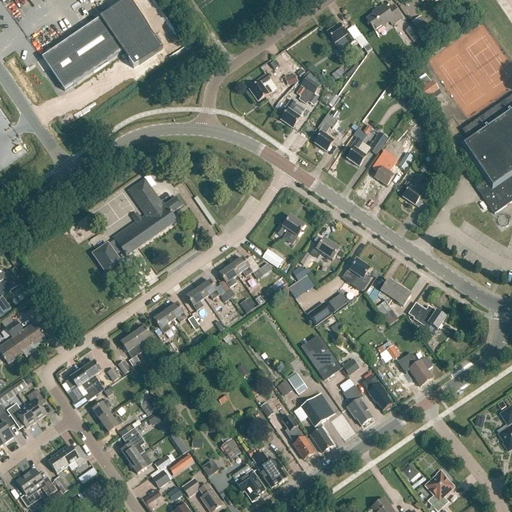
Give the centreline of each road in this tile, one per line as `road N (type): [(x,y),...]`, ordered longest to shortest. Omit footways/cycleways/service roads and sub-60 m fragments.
road 1 (residential): [(72,418),(49,382),(53,364),(232,241),(287,168)]
road 2 (tertiary): [(504,308),(287,168)]
road 3 (residential): [(207,131),(220,75),(327,0)]
road 4 (residential): [(268,511),(424,406)]
road 5 (tertiary): [(70,177),(140,133),(207,131)]
road 6 (residential): [(424,406),(487,361),(504,308)]
road 7 (unclassified): [(70,177),(0,72)]
